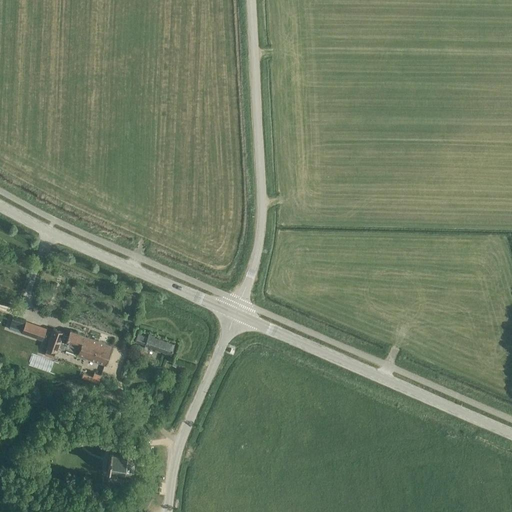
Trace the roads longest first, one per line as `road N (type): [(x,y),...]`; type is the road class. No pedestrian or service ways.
road 1 (unclassified): [(236,313),(256,260),(261,206),(251,0)]
road 2 (tertiary): [(236,313),(511,436)]
road 3 (tertiary): [(236,313),(0,204)]
road 4 (unclassified): [(171,511),(179,453),(236,313)]
